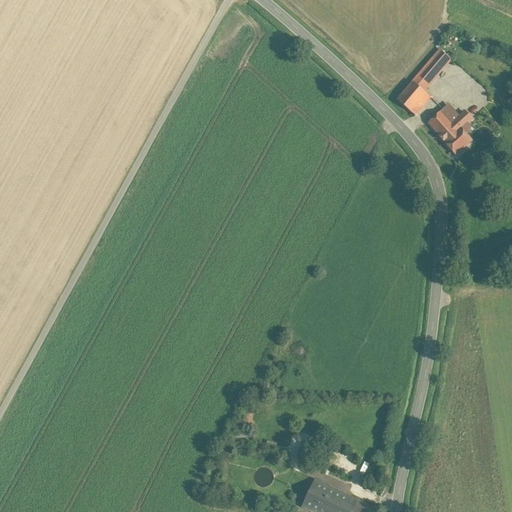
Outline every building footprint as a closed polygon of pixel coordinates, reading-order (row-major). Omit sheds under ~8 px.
[(440,50),(413,82),(421,89),(448,57),(440,50)] [(421,89),(413,82),(397,100),(415,116),(431,97),(421,89)] [(511,91),(509,89),(503,94),(510,102),(511,100),(511,91)] [(457,119),(446,106),(428,123),(445,142),(460,128),(460,129),(463,126),(467,122),(476,131),(488,120),(473,105),(457,119)] [(468,138),(476,131),(467,122),(463,126),(465,129),(463,132),(468,138)] [(463,126),(460,129),(460,128),(445,142),(456,154),(471,141),(468,138),(463,132),(465,129),(463,126)] [(352,511),(357,500),(316,481),(303,507),(314,511),(352,511)] [(378,511),(379,511),(357,500),(352,511),(378,511)]
